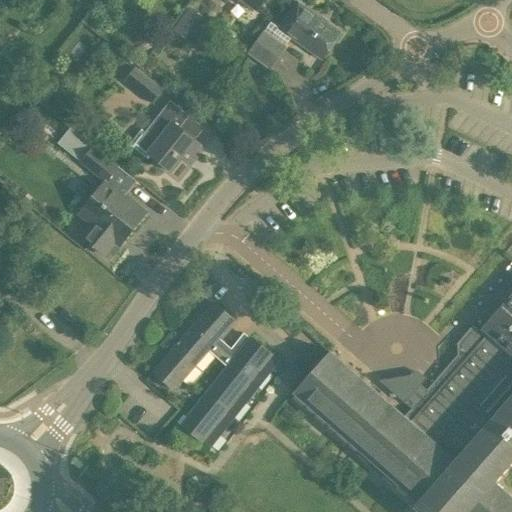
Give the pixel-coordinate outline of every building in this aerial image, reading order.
[(0,0),(0,3),(9,10),(16,0),(0,0)] [(221,0),(225,3),(227,0),(243,0),(257,10),(264,0),(221,0)] [(340,33),(296,2),(277,28),(270,23),(248,54),(269,68),(291,38),(321,60),(340,33)] [(173,31),(186,40),(202,17),(189,8),(173,31)] [(151,36),(144,33),(137,36),(135,44),(138,51),(145,53),(152,50),(155,43),(151,36)] [(151,100),(161,87),(133,65),(123,78),(151,100)] [(194,155),(201,146),(195,141),(204,129),(170,101),(145,133),(141,130),(129,145),(148,160),(150,157),(171,174),(182,161),(190,167),(197,158),(194,155)] [(120,246),(147,213),(123,194),(134,180),(92,147),(80,162),(105,181),(79,214),(93,225),(82,238),(103,256),(114,242),(120,246)] [(411,408),(404,417),(379,395),(329,352),(314,369),(293,393),(414,498),(419,503),(415,507),(418,510),(420,511),(511,511),(511,245),(507,251),(511,255),(511,293),(479,332),(473,326),(458,344),(458,355),(442,373),(427,390),(415,380),(405,392),(405,403),(411,408)] [(214,303),(153,372),(174,390),(208,351),(227,367),(186,418),(183,415),(177,422),(180,425),(202,443),(203,441),(210,446),(277,362),(270,356),(272,354),(250,337),(236,354),(233,358),(216,343),(219,339),(235,321),(214,303)]
